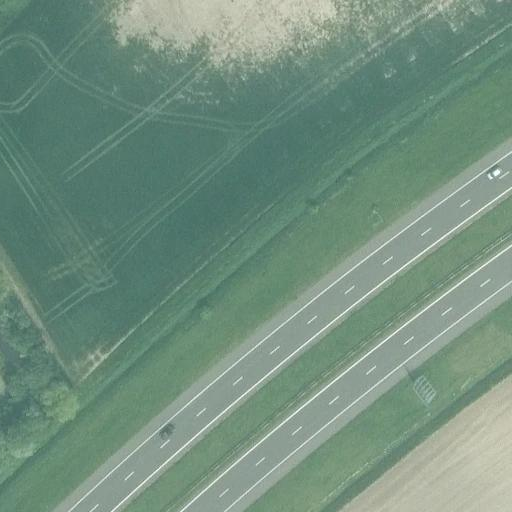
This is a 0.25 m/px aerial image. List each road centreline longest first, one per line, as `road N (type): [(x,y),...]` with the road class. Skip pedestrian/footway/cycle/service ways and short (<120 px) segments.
road 1 (motorway): [(511,170),(252,371),(92,511)]
road 2 (motorway): [(207,511),(511,263)]
